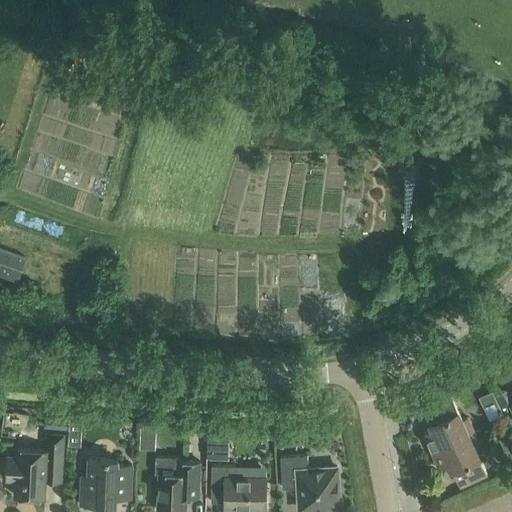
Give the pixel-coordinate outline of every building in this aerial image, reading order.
[(0,249),(0,273),(22,280),(28,258),(0,249)] [(432,451),(474,432),(468,418),(463,420),(452,395),(424,407),(431,423),(429,424),(432,430),(424,434),(432,451)] [(474,432),(432,451),(440,469),(448,465),(451,471),(453,471),(460,486),(487,474),(476,449),(481,446),(474,432)] [(47,450),(18,449),(17,457),(8,457),(7,481),(16,481),(15,497),(45,498),(46,481),(62,482),(64,435),(48,434),(47,450)] [(156,456),(156,474),(160,474),(158,511),(163,511),(185,511),(187,497),(199,498),(199,487),(200,463),(179,462),(179,457),(156,456)] [(281,457),(283,489),(299,488),(300,510),(340,508),(337,468),(309,470),(308,456),(281,457)] [(118,465),(118,460),(89,459),(88,476),(82,476),(81,505),(117,506),(117,498),(131,498),(132,465),(118,465)] [(239,511),(240,510),(266,511),(266,478),(236,477),(236,466),(212,466),(211,503),(225,503),(225,511),(239,511)]
